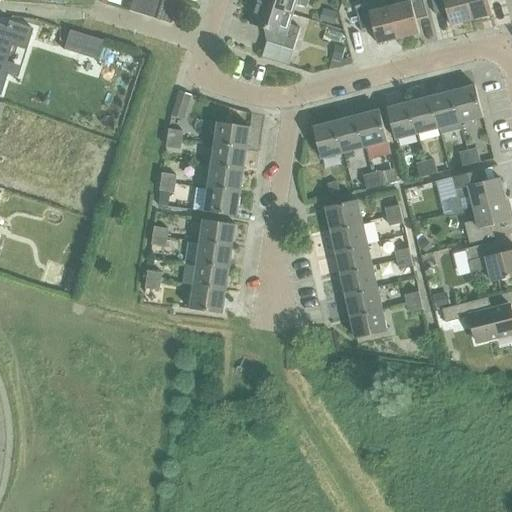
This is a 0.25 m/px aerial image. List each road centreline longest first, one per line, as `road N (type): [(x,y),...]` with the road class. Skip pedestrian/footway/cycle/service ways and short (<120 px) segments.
road 1 (residential): [(291,97),(470,55),(511,65)]
road 2 (residential): [(279,294),(291,97)]
road 3 (residential): [(291,97),(259,99),(202,79),(220,0)]
